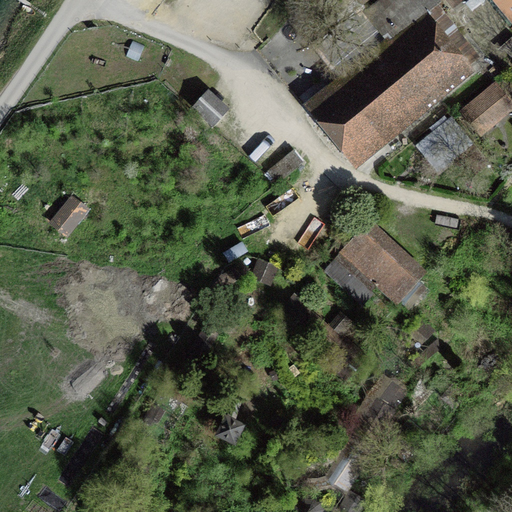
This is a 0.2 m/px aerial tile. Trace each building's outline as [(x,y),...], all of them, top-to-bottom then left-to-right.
[(393,40),(309,108),(354,164),(470,68),(440,31),(450,24),(430,0),(385,0),(371,12),(393,40)] [(493,0),(470,0),(464,4),(484,37),(507,22),(493,0)] [(511,0),(497,0),(511,17),(511,0)] [(511,106),(495,87),(464,112),(481,132),(511,106)] [(227,109),(208,92),(194,107),(213,125),(227,109)] [(437,167),(468,142),(452,122),(421,147),(437,167)] [(277,183),(300,164),(291,152),(267,171),(277,183)] [(68,234),(87,211),(71,198),(52,222),(68,234)] [(423,272),(366,221),(322,270),(360,304),(376,286),(396,303),(423,272)] [(277,268),(259,262),(252,281),(271,287),(277,268)] [(322,320),(296,299),(285,312),(351,366),(363,352),(346,339),(356,328),(331,308),(322,320)] [(202,336),(217,343),(225,326),(210,319),(202,336)] [(439,337),(427,324),(411,339),(423,352),(439,337)] [(213,347),(202,340),(182,368),(193,376),(213,347)] [(397,414),(378,403),(352,445),(372,457),(397,414)]
